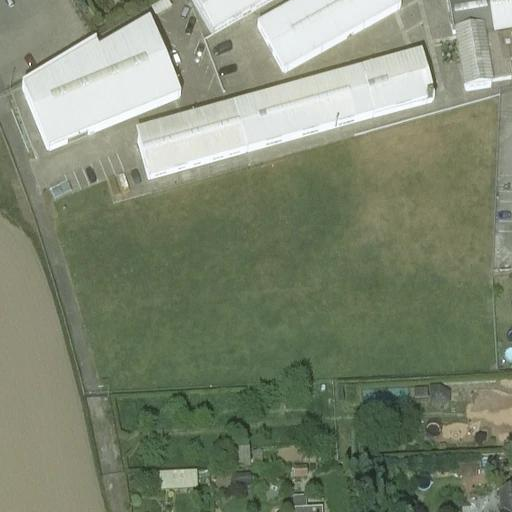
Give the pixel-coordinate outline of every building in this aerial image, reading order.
[(191,0),(212,36),(274,0),(191,0)] [(394,0),(305,0),(256,28),(282,75),(399,9),(394,0)] [(511,0),(445,0),(452,35),(455,35),(454,33),(480,29),(489,84),(510,80),(507,64),(511,63),(511,0)] [(148,23),(97,54),(94,47),(95,47),(94,46),(21,90),(46,153),(179,99),(148,23)] [(480,29),(454,33),(455,35),(464,93),(490,88),(489,84),(480,29)] [(420,56),(232,109),(245,155),(373,119),(431,104),(430,103),(433,102),(420,56)] [(232,109),(193,120),(136,144),(147,182),(245,155),(232,109)] [(195,475),(158,476),(159,487),(196,486),(195,475)] [(511,511),(511,493),(498,494),(499,511),(511,511)]
